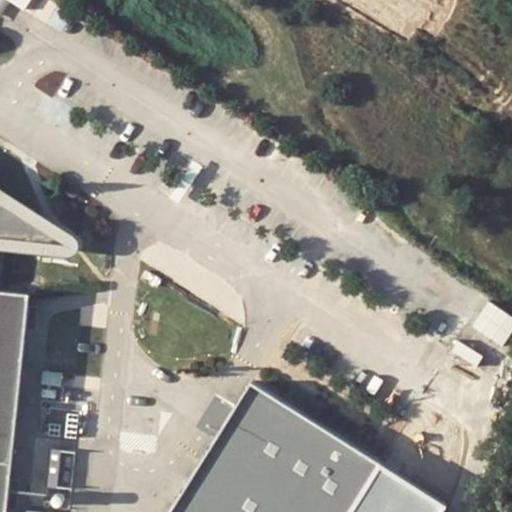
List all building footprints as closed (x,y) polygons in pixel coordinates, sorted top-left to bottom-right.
[(11,0),(25,9),(30,0),(11,0)] [(30,291),(0,288),(0,241),(0,238),(41,242),(51,228),(0,196),(0,511),(349,511),(381,461),(252,379),(236,405),(216,436),(168,511),(7,511),(8,508),(11,477),(30,291)] [(51,228),(41,242),(70,245),(72,243),(70,240),(51,228)] [(511,331),(511,317),(489,301),(472,325),(502,346),(511,331)] [(216,392),(197,425),(216,436),(236,405),(216,392)] [(50,448),(46,485),(58,486),(62,450),(50,448)] [(11,477),(8,508),(17,509),(21,479),(11,477)] [(59,493),(56,493),(55,497),(54,500),(56,502),(60,503),(62,503),(64,502),(65,500),(65,498),(65,496),(64,495),(63,494),(62,493),(61,493),(59,493)]
